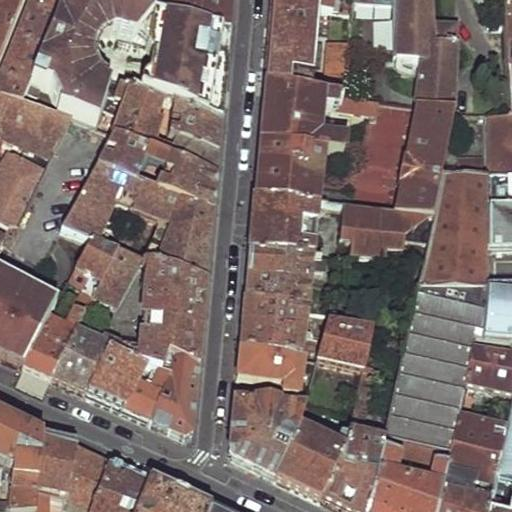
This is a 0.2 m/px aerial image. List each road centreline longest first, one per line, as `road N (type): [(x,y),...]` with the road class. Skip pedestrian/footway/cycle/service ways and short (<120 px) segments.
road 1 (residential): [(246,0),(204,436),(187,475)]
road 2 (residential): [(187,475),(0,394)]
